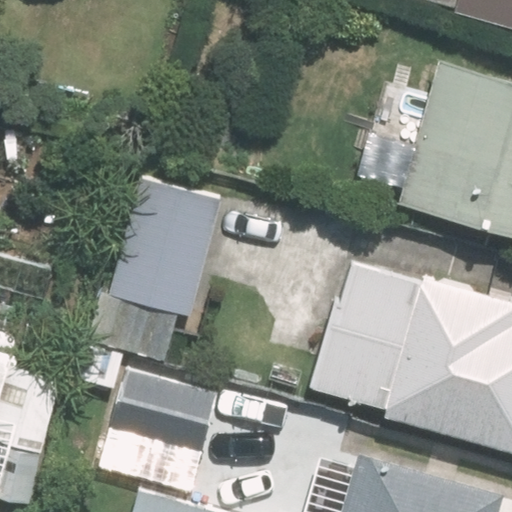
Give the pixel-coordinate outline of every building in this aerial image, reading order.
[(511,0),(437,0),(511,21),(511,0)] [(400,200),(511,229),(511,69),(440,51),(400,200)] [(229,197),(144,174),(113,289),(100,286),(86,339),(170,362),(184,310),(198,314),(229,197)] [(511,295),(349,251),(313,382),(393,404),(391,412),(511,445),(511,295)] [(0,434),(9,437),(0,467),(0,511),(1,511),(6,497),(35,505),(74,368),(0,347),(0,434)] [(227,389),(128,362),(100,463),(200,490),(227,389)] [(502,511),(509,488),(364,448),(346,511),(234,511),(137,485),(129,511),(502,511)]
